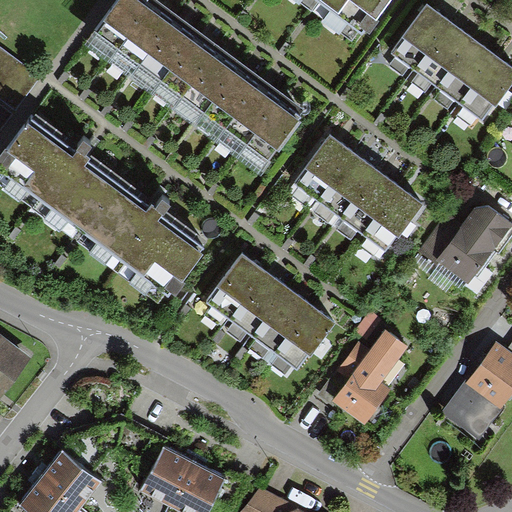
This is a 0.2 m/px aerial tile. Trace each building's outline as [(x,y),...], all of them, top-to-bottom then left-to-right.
[(118,0),(94,33),(267,160),(302,113),(147,0),(118,0)] [(324,0),(363,29),(384,0),(324,0)] [(428,4),(394,50),(483,117),(511,77),(511,66),(504,60),(481,43),(458,26),(435,10),(428,4)] [(0,50),(0,91),(16,103),(35,76),(0,50)] [(32,114),(0,157),(0,167),(170,291),(207,240),(153,201),(86,153),(32,114)] [(330,134),(295,181),(386,248),(421,202),(404,190),(386,176),(365,160),(346,146),(330,134)] [(511,225),(468,193),(425,249),(472,286),(511,234),(511,225)] [(243,251),(207,299),(298,367),(334,319),(318,307),(296,290),(276,275),(257,261),(243,251)] [(352,324),(330,365),(336,369),(321,396),(357,415),(378,379),(370,373),(399,323),(369,308),(359,328),(352,324)] [(0,331),(0,392),(29,354),(0,331)] [(498,334),(444,403),(480,430),(511,388),(511,345),(507,342),(498,334)] [(161,444),(139,492),(181,511),(204,511),(223,474),(201,463),(182,454),(161,444)] [(39,480),(23,501),(38,511),(76,511),(103,477),(64,448),(49,468),(39,480)]
